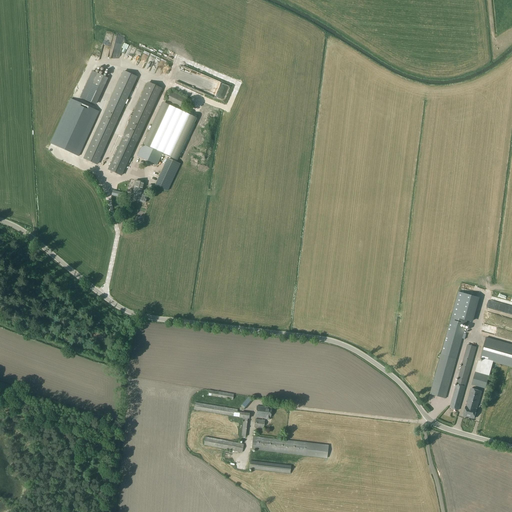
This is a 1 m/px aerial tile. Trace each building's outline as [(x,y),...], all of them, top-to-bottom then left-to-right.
[(163,67),(164,62),(159,60),(160,58),(154,56),(154,59),(159,61),(157,65),(163,67)] [(178,75),(176,78),(200,88),(201,86),(205,77),(198,74),(195,74),(195,73),(191,72),(190,68),(188,73),(178,75)] [(123,71),(103,117),(84,158),(96,164),(136,77),(123,71)] [(107,78),(97,73),(85,100),(94,104),(107,78)] [(121,175),(161,88),(148,82),(108,170),(121,175)] [(188,99),(171,91),(166,102),(183,110),(188,99)] [(71,99),(51,143),(77,155),(78,156),(99,112),(83,105),(71,99)] [(141,148),(137,156),(157,165),(182,112),(172,107),(167,117),(158,113),(142,149),(141,148)] [(156,185),(158,186),(167,190),(175,175),(164,169),(163,171),(162,173),(160,178),(157,183),(156,185)] [(142,192),(145,183),(135,180),(132,191),(134,191),(131,200),(139,202),(139,201),(145,203),(146,196),(144,195),(144,193),(142,192)] [(137,206),(136,215),(143,216),(144,207),(137,206)] [(476,301),(471,330),(477,331),(480,318),(482,318),(485,302),(476,301)] [(511,320),(489,314),(487,322),(501,325),(498,337),(511,340),(511,320)] [(465,328),(450,324),(441,355),(456,360),(465,328)] [(511,344),(486,337),(480,358),(511,367),(511,344)] [(466,348),(449,408),(459,410),(476,350),(466,348)] [(430,394),(445,398),(456,360),(441,355),(430,394)] [(466,406),(463,416),(474,419),(477,409),(482,391),(471,388),(466,406)] [(208,395),(233,400),(234,394),(209,390),(208,395)] [(252,401),(248,397),(241,406),(245,410),(252,401)] [(239,417),(239,418),(243,418),(241,436),(247,436),(249,419),(249,413),(239,412),(237,412),(238,409),(195,402),(194,410),(239,417)] [(270,418),(271,408),(257,406),(255,417),(266,418),(266,419),(270,420),(270,418)] [(264,429),(265,420),(255,419),(254,427),(264,429)] [(253,436),(251,450),(327,459),(328,445),(253,436)] [(204,445),(242,453),(244,444),(205,437),(204,445)] [(250,461),(249,469),(290,474),(291,466),(250,461)]
